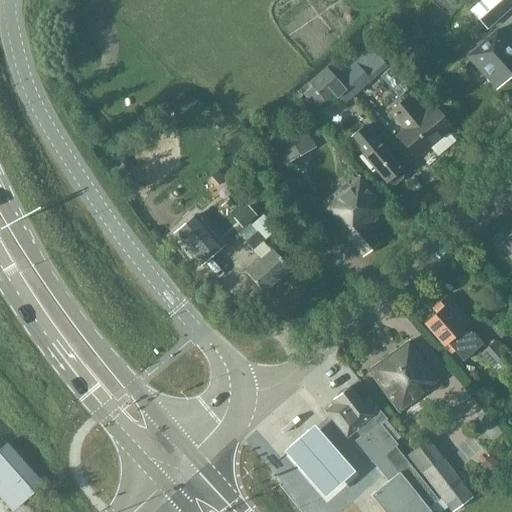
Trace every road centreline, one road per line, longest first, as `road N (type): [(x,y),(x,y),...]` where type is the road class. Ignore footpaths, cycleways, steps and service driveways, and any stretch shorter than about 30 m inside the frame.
road 1 (unclassified): [(230,392),(214,347),(65,156),(14,51),(9,0)]
road 2 (residential): [(230,392),(287,378),(511,181)]
road 3 (primary): [(191,456),(85,326),(0,189)]
road 4 (primary): [(0,263),(44,335),(163,483)]
